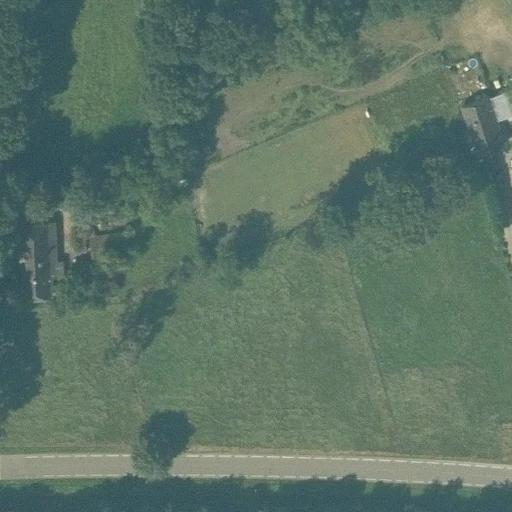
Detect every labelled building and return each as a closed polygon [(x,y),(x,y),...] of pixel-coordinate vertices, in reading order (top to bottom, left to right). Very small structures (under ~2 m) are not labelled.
[(507,144),(490,94),(460,103),(476,154),(507,144)] [(187,177),(162,182),(164,191),(189,186),(187,177)] [(57,275),(54,219),(19,221),(22,295),(52,294),(51,275),(57,275)] [(94,231),(93,221),(89,222),(92,257),(126,253),(123,230),(96,234),(95,232),(94,231)] [(86,251),(84,226),(73,227),(75,251),(86,251)]
